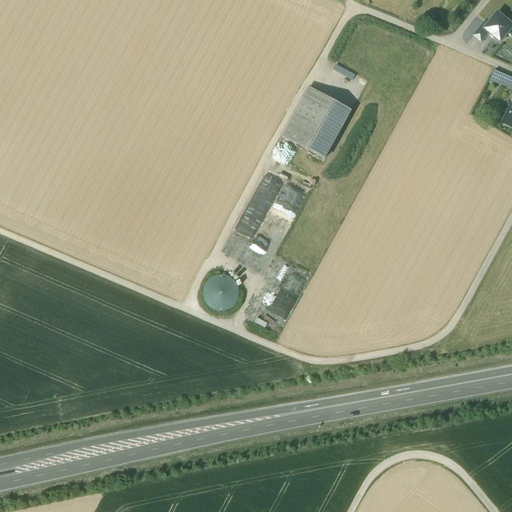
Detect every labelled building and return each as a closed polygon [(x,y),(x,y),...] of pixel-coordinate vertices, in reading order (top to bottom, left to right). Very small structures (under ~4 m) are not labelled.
[(511,28),(511,24),(497,13),(487,26),(484,29),(488,33),(500,43),(511,28)] [(484,23),(473,36),(481,42),(488,33),(484,29),(487,26),(484,23)] [(352,112),(309,88),(282,135),(325,160),(352,112)] [(255,190),(239,222),(239,223),(241,224),(258,224),(261,219),(261,217),(266,208),(261,208),(264,202),(268,202),(269,200),(262,200),(262,196),(260,195),(263,190),(255,190)] [(227,277),(223,276),(218,276),(213,277),(208,281),(205,286),(203,291),(203,297),(206,303),(209,307),(214,310),(220,312),(225,311),(230,309),(234,307),(237,303),(238,298),(239,293),(238,288),(235,283),(232,280),(227,277)]
